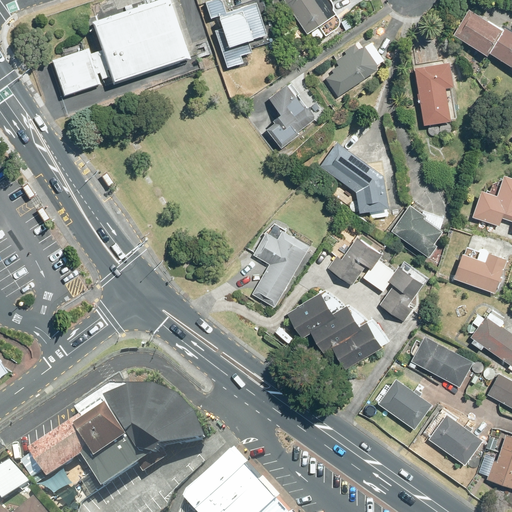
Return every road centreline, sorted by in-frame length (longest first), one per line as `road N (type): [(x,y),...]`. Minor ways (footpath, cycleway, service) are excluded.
road 1 (primary): [(0,62),(149,283)]
road 2 (primary): [(133,299),(0,102)]
road 3 (primary): [(302,413),(255,394),(133,299)]
road 4 (primary): [(149,283),(270,375),(302,413)]
road 5 (primary): [(302,413),(442,511)]
road 6 (tertiary): [(133,299),(0,401)]
